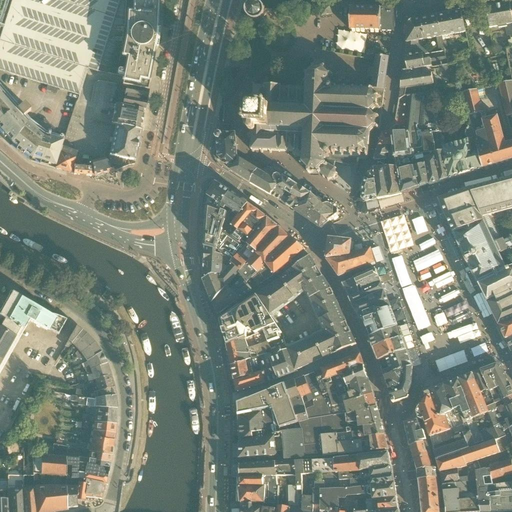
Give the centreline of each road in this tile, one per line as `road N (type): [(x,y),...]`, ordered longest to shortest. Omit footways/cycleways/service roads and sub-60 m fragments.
road 1 (residential): [(106,511),(124,420),(113,354),(68,304),(7,272)]
road 2 (residential): [(467,0),(402,23),(383,122),(351,207)]
road 3 (secondary): [(173,241),(212,403)]
road 4 (secondary): [(193,163),(227,0)]
road 5 (residential): [(238,111),(245,155),(274,159),(351,207)]
road 6 (residential): [(355,222),(511,171)]
road 7 (residential): [(212,403),(365,345)]
road 8 (secondary): [(210,0),(178,160)]
road 9 (unclassified): [(153,157),(179,0)]
road 10 (residential): [(318,238),(193,163)]
